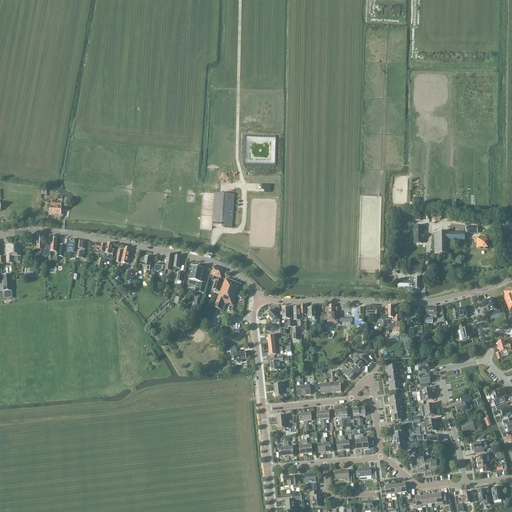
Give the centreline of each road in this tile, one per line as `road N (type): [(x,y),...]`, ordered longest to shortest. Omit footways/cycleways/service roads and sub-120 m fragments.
road 1 (tertiary): [(259,297),(207,259),(78,235),(0,233)]
road 2 (tertiary): [(259,297),(411,303),(475,291)]
road 3 (track): [(244,185),(237,156),(240,0)]
road 4 (residential): [(485,360),(448,367),(441,376),(464,483)]
